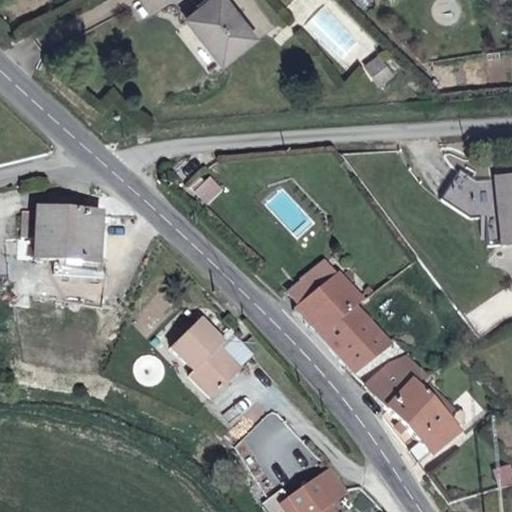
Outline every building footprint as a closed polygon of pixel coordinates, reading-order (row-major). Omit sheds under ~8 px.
[(253,39),(223,0),(213,0),(186,20),(221,65),(253,39)] [(377,85),(391,76),(377,58),(364,68),(377,85)] [(511,245),(511,179),(476,183),(460,171),(439,198),(467,219),(500,218),(500,221),(498,221),(500,246),(511,245)] [(213,178),(194,191),(205,207),(224,194),(213,178)] [(36,241),(38,214),(22,213),(20,240),(36,241)] [(93,263),(96,235),(97,216),(38,213),(38,214),(36,241),(34,260),(76,263),(93,263)] [(106,235),(96,235),(93,263),(97,264),(103,264),(106,235)] [(97,264),(93,263),(76,263),(76,274),(98,276),(97,264)] [(388,346),(353,308),(361,301),(336,275),(335,278),(323,264),(285,295),(297,308),(293,312),(316,337),(351,374),(388,346)] [(210,399),(239,371),(218,350),(221,344),(197,321),(170,348),(192,372),(187,377),(210,399)] [(412,383),(407,389),(387,367),(364,388),(387,411),(400,424),(405,430),(421,445),(411,455),(421,467),(432,456),(457,432),(445,420),(452,413),(430,389),(423,395),(420,392),(418,389),(412,383)] [(434,375),(418,389),(420,392),(436,377),(434,375)] [(255,437),(292,449),(299,428),(262,417),(255,437)] [(405,430),(400,424),(396,428),(401,434),(405,430)] [(498,491),(511,485),(511,474),(509,466),(491,473),(498,491)] [(295,511),(332,511),(328,506),(345,493),(328,470),(287,500),(295,511)] [(279,506),(283,511),(295,511),(287,500),(279,506)]
